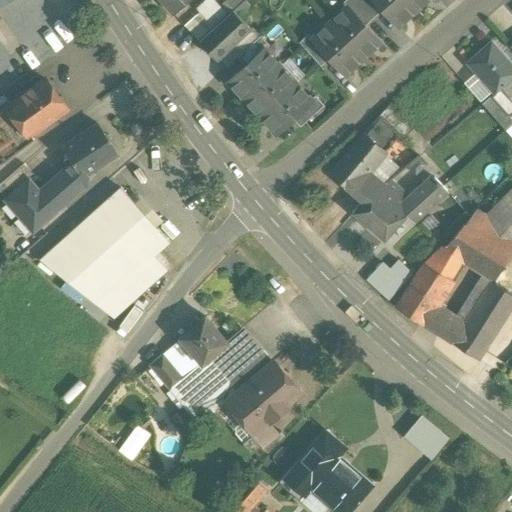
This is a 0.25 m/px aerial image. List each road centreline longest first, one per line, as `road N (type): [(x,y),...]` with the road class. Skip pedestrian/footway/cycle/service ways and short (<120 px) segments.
road 1 (residential): [(5,511),(254,203)]
road 2 (primary): [(511,439),(368,321),(254,203)]
road 3 (residential): [(254,203),(482,0)]
road 4 (primary): [(254,203),(105,0)]
